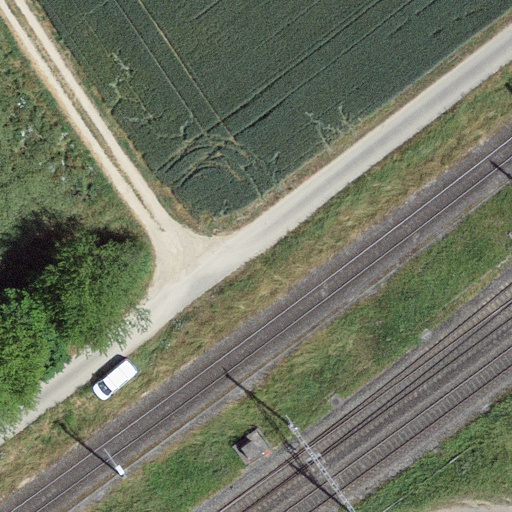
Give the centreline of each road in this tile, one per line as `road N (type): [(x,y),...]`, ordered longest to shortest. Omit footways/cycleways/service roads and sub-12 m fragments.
road 1 (track): [(0,416),(511,43)]
road 2 (track): [(185,283),(1,0)]
